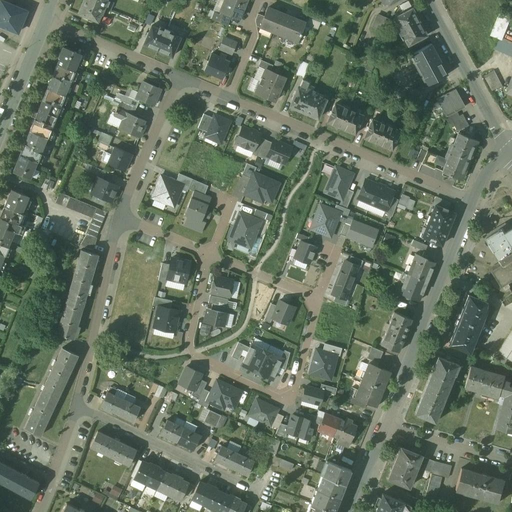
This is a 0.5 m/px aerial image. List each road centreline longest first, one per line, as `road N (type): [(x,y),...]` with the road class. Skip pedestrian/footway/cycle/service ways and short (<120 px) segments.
road 1 (residential): [(181,80),(317,142),(473,196)]
road 2 (residential): [(317,302),(289,391),(276,394),(194,358),(186,344),(209,258)]
road 3 (residential): [(383,421),(473,196)]
road 4 (residential): [(81,411),(118,218)]
road 5 (residential): [(81,411),(255,491)]
road 6 (residential): [(427,0),(509,151)]
road 7 (residential): [(118,218),(181,80)]
road 8 (residential): [(46,22),(181,80)]
road 9 (residential): [(383,421),(511,458)]
road 10 (tertiary): [(0,133),(46,22)]
